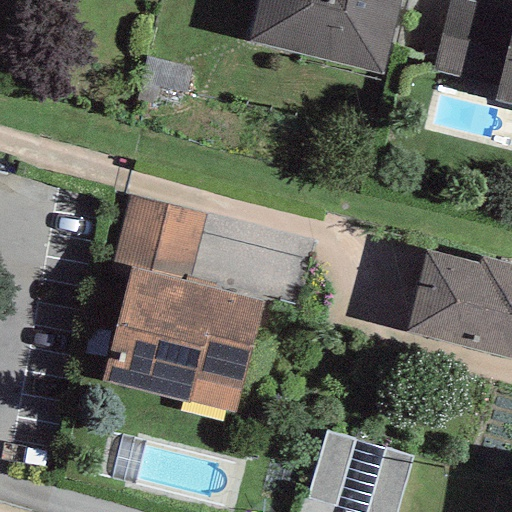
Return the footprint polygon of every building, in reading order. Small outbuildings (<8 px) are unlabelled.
[(258,0),(249,43),(380,76),(399,0),(258,0)] [(465,0),(449,0),(433,72),(488,84),(505,9),(465,0)] [(511,21),(493,102),(511,106),(511,21)] [(185,93),(190,69),(147,59),(137,100),(155,104),(158,87),(185,93)] [(127,196),(111,263),(130,267),(187,281),(203,215),(127,196)] [(478,265),(426,251),(406,333),(511,360),(511,265),(480,257),(478,265)] [(187,281),(130,267),(100,382),(234,414),(262,302),(187,281)] [(396,511),(412,457),(327,431),(308,497),(355,511),(396,511)]
